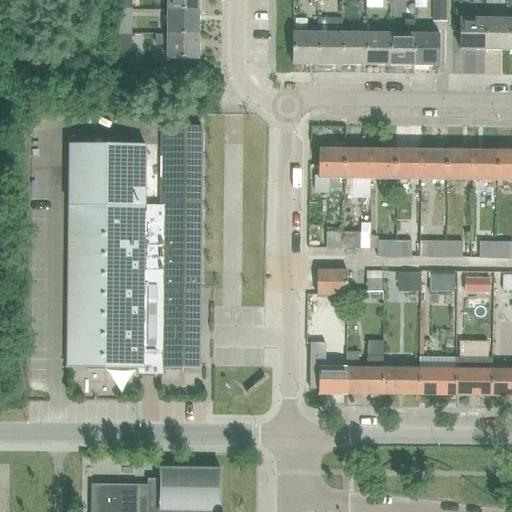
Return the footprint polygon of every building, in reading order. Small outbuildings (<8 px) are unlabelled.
[(117,0),(118,11),(131,11),(130,0),(117,0)] [(166,0),(167,12),(199,12),(198,0),(166,0)] [(431,0),(432,23),(446,23),(445,0),(431,0)] [(118,11),(118,36),(130,36),(131,11),(118,11)] [(167,12),(167,35),(199,36),(199,12),(167,12)] [(460,19),(459,51),(484,52),(484,19),(460,19)] [(484,19),(484,52),(508,52),(508,19),(484,19)] [(292,33),(291,65),(316,66),(316,34),(292,33)] [(316,34),(316,66),(340,66),(340,34),(316,34)] [(340,34),(340,66),(364,66),(364,34),(340,34)] [(364,34),(364,66),(388,67),(388,34),(364,34)] [(388,34),(388,67),(412,67),(413,35),(388,34)] [(155,36),(155,45),(167,45),(167,60),(199,61),(199,36),(167,35),(167,37),(155,36)] [(413,35),(412,67),(437,67),(438,35),(413,35)] [(118,36),(117,59),(130,60),(130,36),(118,36)] [(88,125),(113,124),(112,105),(87,105),(88,125)] [(151,132),(152,108),(138,107),(137,131),(151,132)] [(66,338),(66,367),(158,368),(159,368),(198,369),(201,129),(161,128),(159,128),(159,142),(159,158),(159,178),(158,206),(145,206),(145,146),(68,145),(68,221),(66,338)] [(319,151),(318,179),(344,179),(345,151),(319,151)] [(345,151),(344,179),(370,179),(370,151),(345,151)] [(370,151),(370,179),(395,180),(396,152),(370,151)] [(396,152),(395,180),(421,180),(422,152),(396,152)] [(422,152),(421,180),(446,180),(446,152),(422,152)] [(446,152),(446,180),(472,181),(472,152),(446,152)] [(472,152),(472,181),(497,181),(498,153),(472,152)] [(511,152),(498,153),(497,181),(511,181),(511,152)] [(326,233),(326,249),(343,249),(343,234),(326,233)] [(343,234),(343,249),(360,250),(360,234),(343,234)] [(377,242),(377,257),(394,257),(394,242),(377,242)] [(394,242),(394,257),(410,258),(410,242),(394,242)] [(428,242),(428,258),(444,258),(445,242),(439,242),(428,242)] [(445,242),(444,258),(462,259),(462,243),(445,242)] [(479,243),(479,259),(496,259),(497,243),(479,243)] [(511,243),(497,243),(496,259),(511,259),(511,243)] [(347,272),(317,272),(317,278),(317,290),(317,296),(347,296),(347,277),(347,272)] [(366,272),(366,292),(382,292),(382,272),(366,272)] [(429,275),(428,293),(453,293),(454,275),(454,273),(429,273),(429,275)] [(511,275),(501,276),(501,291),(511,291),(511,275)] [(464,278),(463,294),(467,294),(480,294),(488,295),(489,279),(464,278)] [(320,308),(317,322),(331,325),(334,311),(320,308)] [(309,344),(309,390),(318,390),(318,394),(346,395),(346,369),(324,369),(324,344),(309,344)] [(346,369),(346,395),(382,395),(382,370),(383,358),(366,358),(366,370),(358,370),(358,354),(346,354),(346,369)] [(382,370),(382,395),(419,396),(419,370),(382,370)] [(419,370),(419,396),(455,396),(455,371),(419,370)] [(455,371),(455,396),(491,397),(491,371),(455,371)] [(511,371),(491,371),(491,397),(511,396),(511,371)] [(219,511),(221,468),(159,467),(159,479),(148,479),(147,490),(138,490),(138,485),(97,484),(96,511),(219,511)]
